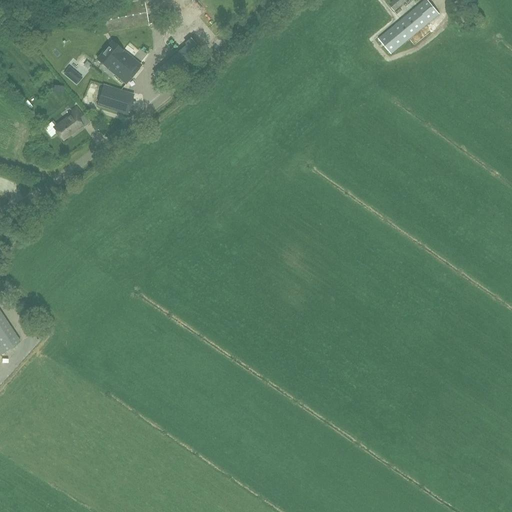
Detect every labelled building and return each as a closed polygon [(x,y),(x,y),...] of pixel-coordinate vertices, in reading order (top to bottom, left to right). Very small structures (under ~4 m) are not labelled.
[(439,15),(427,0),(379,40),(391,55),(439,15)] [(395,12),(409,0),(393,0),(388,5),(395,12)] [(459,0),(450,6),(463,26),(472,20),(459,0)] [(95,10),(99,34),(145,26),(145,27),(148,27),(144,1),(95,10)] [(207,27),(204,30),(210,38),(214,35),(207,27)] [(126,84),(141,66),(112,42),(97,60),(126,84)] [(82,78),(69,67),(63,74),(76,85),(82,78)] [(127,115),(134,95),(104,85),(97,105),(127,115)] [(75,132),(83,126),(78,119),(83,115),(77,107),(72,111),(74,113),(54,128),(63,140),(74,132),(75,132)] [(0,355),(20,342),(0,312),(0,355)]
